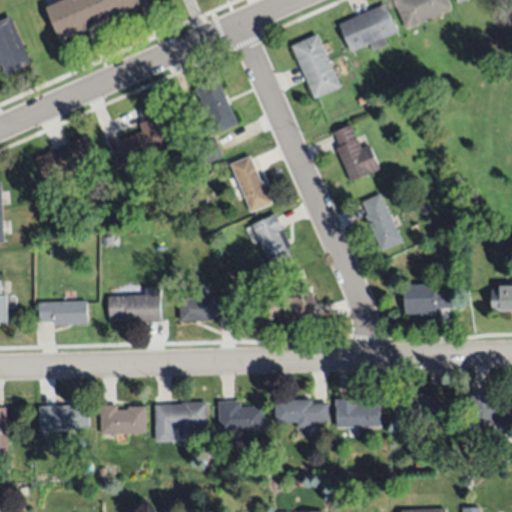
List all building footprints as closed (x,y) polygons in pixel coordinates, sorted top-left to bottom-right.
[(151,0),(145,3),(146,4),(135,9),(135,7),(93,26),(93,27),(84,32),(83,29),(60,40),(45,8),(63,0),(151,0)] [(447,0),(451,10),(407,29),(394,0),(447,0)] [(397,32),(384,37),(388,44),(372,51),(369,43),(350,52),(339,24),(384,4),(397,32)] [(31,64),(22,68),(22,69),(6,76),(1,65),(0,65),(0,21),(11,17),(31,64)] [(341,87),(314,99),(290,46),(317,34),(341,87)] [(236,125),(212,135),(208,125),(211,123),(196,88),(217,78),(236,125)] [(162,118),(160,119),(169,143),(140,155),(143,160),(133,165),(131,161),(114,168),(108,151),(121,146),(119,141),(143,132),(139,124),(143,123),(139,113),(158,106),(162,118)] [(351,125),(361,147),(369,144),(379,168),(351,181),(336,148),(339,145),(334,133),(351,125)] [(95,161),(46,183),(35,158),(85,136),(95,161)] [(218,156),(203,163),(196,146),(210,140),(218,156)] [(261,181),(262,181),(272,203),(250,213),(230,164),(250,155),(261,181)] [(178,187),(183,182),(189,188),(185,192),(178,187)] [(402,241),(381,251),(366,215),(367,214),(362,203),(380,194),(402,241)] [(291,246),(287,248),(293,262),(273,271),(253,227),(271,219),(270,216),(275,213),(291,246)] [(60,224),(54,226),(52,221),(59,218),(60,224)] [(112,244),(103,245),(102,235),(111,235),(112,244)] [(504,245),(494,246),(494,237),(504,236),(504,245)] [(436,289),(452,288),(454,309),(436,310),(437,314),(406,316),(404,286),(436,283),(436,289)] [(511,312),(493,312),(492,290),(499,290),(499,286),(511,285),(511,312)] [(161,322),(127,323),(127,320),(109,320),(109,297),(145,296),(145,287),(160,287),(161,322)] [(305,300),(313,300),(314,318),(269,320),(268,298),(287,297),(287,294),(305,293),(305,300)] [(233,316),(219,316),(220,320),(180,321),(180,297),(233,296),(233,316)] [(87,301),(88,324),(54,326),(54,322),(40,322),(39,303),(87,301)] [(492,398),(499,397),(499,402),(511,401),(511,423),(473,424),(472,396),(491,395),(492,398)] [(430,402),(444,402),(445,422),(423,423),(423,440),(406,440),(406,423),(397,423),(395,397),(430,396),(430,402)] [(313,403),(329,403),(329,422),(311,422),(311,427),(297,428),(296,423),(276,423),(275,400),(313,399),(313,403)] [(359,405),(380,405),(380,427),(336,428),(335,400),(358,399),(359,405)] [(241,408),(265,406),(266,429),(219,431),(218,402),(242,401),(241,408)] [(207,425),(194,425),(194,439),(180,439),(179,427),(174,427),(174,440),(155,440),(155,405),(183,404),(183,402),(207,402),(207,425)] [(118,409),(128,409),(128,407),(145,406),(146,433),(101,434),(100,406),(118,405),(118,409)] [(72,407),(89,408),(90,429),(71,430),(71,431),(39,432),(39,431),(40,431),(39,407),(72,406),(72,407)] [(0,407),(7,408),(7,432),(8,432),(9,456),(0,456),(0,407)] [(76,481),(84,482),(83,490),(76,490),(76,481)]
